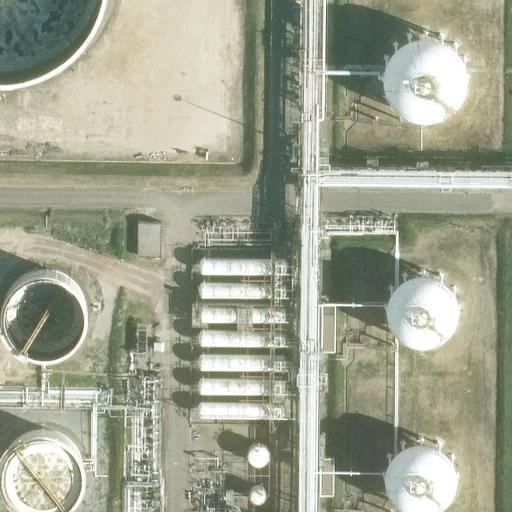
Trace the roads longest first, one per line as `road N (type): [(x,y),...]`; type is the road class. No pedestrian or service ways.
road 1 (unknown): [(160,511),(160,196)]
road 2 (unknown): [(276,178),(258,194),(220,197),(0,193)]
road 3 (unknown): [(276,178),(511,183)]
road 4 (unknown): [(283,0),(276,178)]
